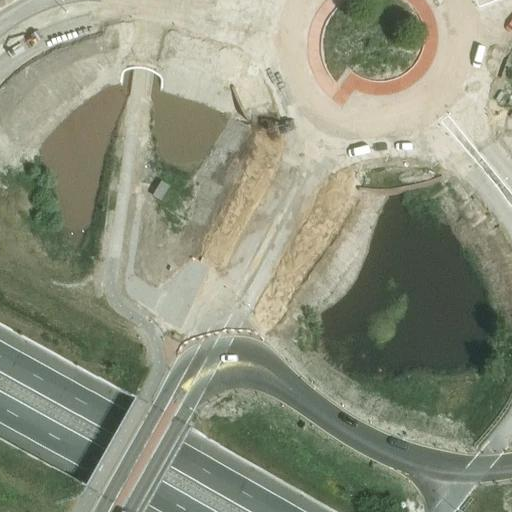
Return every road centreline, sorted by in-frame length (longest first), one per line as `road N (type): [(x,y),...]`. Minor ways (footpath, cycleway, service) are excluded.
road 1 (primary): [(274,180),(102,511)]
road 2 (primary): [(130,511),(312,211)]
road 3 (motorway): [(273,511),(0,360)]
road 4 (motorway): [(0,73),(29,48),(84,26),(131,19),(217,33)]
road 5 (motorway): [(0,410),(185,511)]
road 6 (motorway): [(217,33),(269,116),(274,180)]
road 7 (motorway): [(424,121),(511,229)]
